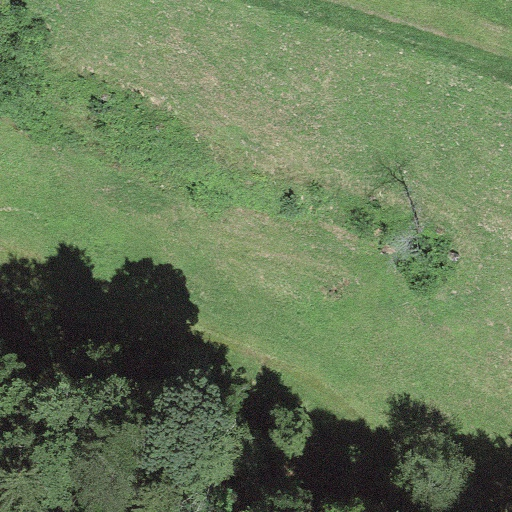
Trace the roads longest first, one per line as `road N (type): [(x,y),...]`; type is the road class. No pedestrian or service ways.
road 1 (track): [(0,257),(238,356),(466,486),(511,496)]
road 2 (track): [(326,0),(511,68)]
